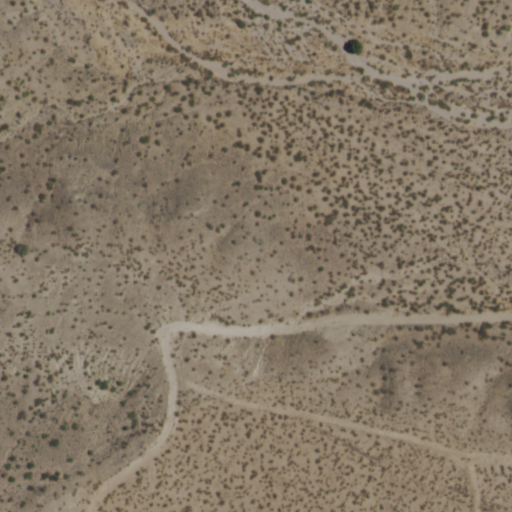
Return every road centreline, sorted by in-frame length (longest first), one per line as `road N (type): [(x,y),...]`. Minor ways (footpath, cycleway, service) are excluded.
road 1 (track): [(168,374),(162,324),(263,332),(360,314),(511,315)]
road 2 (track): [(168,374),(253,409),(357,427),(467,460)]
road 3 (track): [(90,511),(92,500),(163,423),(168,374)]
